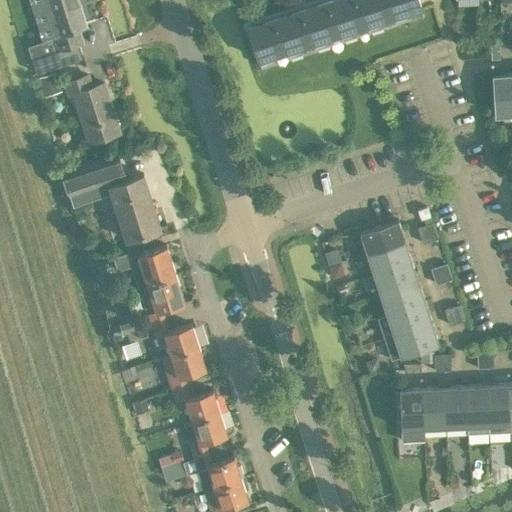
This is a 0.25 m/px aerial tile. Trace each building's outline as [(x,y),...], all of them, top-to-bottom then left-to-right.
[(57,49),(32,57),(37,72),(83,56),(78,42),(81,41),(76,28),(84,25),(75,0),(46,0),(57,32),(52,34),(57,49)] [(323,0),(247,25),(258,59),(420,5),(418,0),(323,0)] [(477,32),(469,33),(470,42),(477,41),(477,32)] [(498,41),(489,42),(490,58),(499,57),(498,41)] [(62,90),(56,71),(38,76),(44,95),(62,90)] [(511,112),(511,72),(491,74),(494,113),(511,112)] [(88,141),(118,131),(102,82),(90,86),(86,75),(64,82),(68,95),(73,93),(88,141)] [(126,238),(158,228),(141,174),(124,180),(116,153),(66,169),(58,171),(67,199),(74,196),(109,186),(126,238)] [(429,214),(426,206),(416,209),(419,218),(429,214)] [(365,250),(404,238),(397,218),(359,230),(365,250)] [(419,234),(434,229),(431,221),(416,226),(419,234)] [(434,229),(419,234),(421,242),(437,237),(434,229)] [(373,272),(411,259),(404,238),(365,250),(373,272)] [(128,255),(127,251),(113,255),(117,268),(131,264),(137,284),(174,272),(164,244),(138,253),(128,255)] [(340,260),(336,248),(325,251),(329,263),(340,260)] [(411,259),(373,272),(379,292),(417,280),(411,259)] [(333,276),(344,273),(340,262),(329,265),(333,276)] [(432,275),(447,270),(445,262),(430,267),(432,275)] [(447,270),(432,275),(435,283),(450,278),(447,270)] [(183,301),(174,272),(137,284),(144,306),(154,303),(156,309),(146,312),(150,323),(164,319),(160,308),(183,301)] [(386,313),(424,300),(417,280),(379,292),(386,313)] [(344,283),(337,285),(340,293),(346,291),(344,283)] [(424,300),(386,313),(376,316),(384,338),(431,323),(424,300)] [(446,316),(461,311),(458,303),(443,308),(446,316)] [(461,311),(446,316),(448,323),(463,318),(461,311)] [(120,325),(123,332),(140,327),(138,319),(120,325)] [(157,345),(167,342),(170,353),(197,344),(190,323),(167,330),(164,319),(150,323),(157,345)] [(438,342),(431,323),(384,338),(390,358),(438,342)] [(146,327),(138,330),(140,338),(148,335),(146,327)] [(197,344),(170,353),(161,356),(171,389),(185,385),(182,374),(204,367),(197,344)] [(484,351),(485,367),(493,367),(492,350),(484,351)] [(485,367),(484,351),(476,351),(477,367),(485,367)] [(421,362),(433,361),(433,354),(433,352),(421,352),(421,362)] [(441,353),(442,369),(450,369),(449,352),(441,353)] [(442,369),(441,353),(433,354),(433,361),(434,369),(442,369)] [(376,357),(365,360),(369,371),(379,367),(376,357)] [(420,370),(420,362),(403,363),(404,371),(420,370)] [(509,381),(491,382),(487,382),(490,431),(510,430),(509,421),(511,421),(509,381)] [(487,382),(478,383),(465,384),(468,424),(466,424),(466,432),(490,431),(487,382)] [(445,425),(466,424),(468,424),(465,384),(443,385),(445,425)] [(191,419),(219,410),(212,389),(189,396),(185,385),(171,389),(174,400),(184,397),(191,419)] [(422,386),(425,426),(445,425),(443,385),(422,386)] [(422,386),(407,387),(399,387),(401,439),(425,438),(424,426),(425,426),(422,386)] [(147,408),(144,398),(132,402),(135,412),(147,408)] [(219,410),(191,419),(182,422),(188,444),(192,455),(206,451),(203,440),(226,433),(219,410)] [(180,449),(171,452),(174,461),(183,458),(180,449)] [(192,455),(193,457),(183,460),(187,472),(197,469),(203,489),(240,476),(233,454),(210,461),(206,451),(192,455)] [(247,498),(240,476),(203,489),(210,511),(226,511),(224,505),(247,498)] [(457,476),(449,476),(450,486),(457,486),(457,476)]
